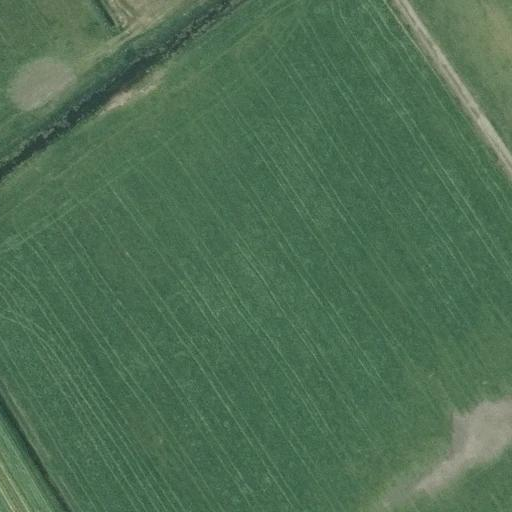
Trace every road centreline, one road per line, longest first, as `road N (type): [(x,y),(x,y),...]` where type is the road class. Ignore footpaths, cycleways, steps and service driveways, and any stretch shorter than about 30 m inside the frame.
road 1 (track): [(172,0),(0,127)]
road 2 (track): [(398,0),(511,171)]
